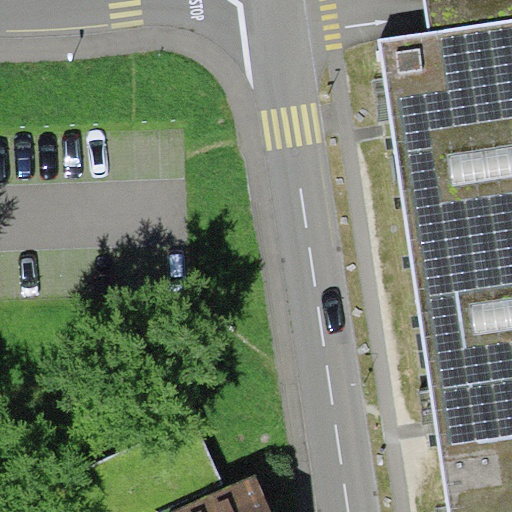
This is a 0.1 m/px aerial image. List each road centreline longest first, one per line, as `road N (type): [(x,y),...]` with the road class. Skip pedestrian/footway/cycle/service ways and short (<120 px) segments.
road 1 (residential): [(349,511),(270,0)]
road 2 (residential): [(178,0),(0,23)]
